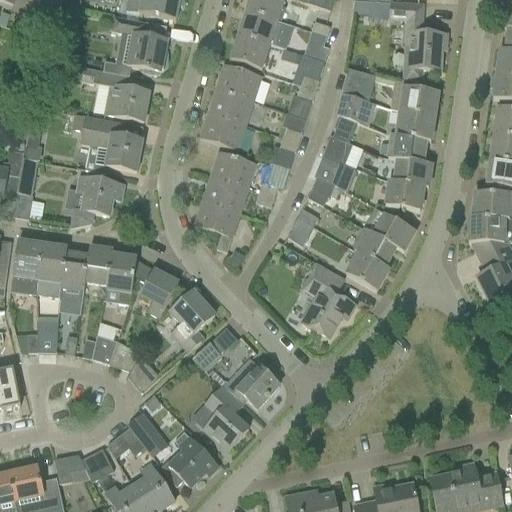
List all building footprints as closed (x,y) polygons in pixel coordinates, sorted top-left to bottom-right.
[(15,0),(0,0),(0,4),(13,9),(15,0)] [(126,0),(127,0),(140,3),(138,17),(175,25),(178,10),(182,11),(183,0),(126,0)] [(282,0),(249,0),(245,15),(277,25),(285,1),(282,0)] [(328,0),(309,0),(307,8),(330,15),(334,2),(328,0)] [(391,6),(354,4),(352,18),(389,23),(389,24),(406,25),(402,73),(401,85),(421,86),(422,74),(440,75),(442,47),(446,47),(447,40),(421,38),(422,9),(402,8),(390,8),(391,6)] [(511,9),(506,9),(507,8),(502,8),(498,31),(507,33),(508,32),(511,33),(511,9)] [(245,15),(237,39),(269,49),(286,55),(294,31),(277,25),(245,15)] [(144,78),(146,78),(148,79),(151,80),(153,80),(153,79),(156,79),(156,76),(160,77),(161,74),(162,74),(164,72),(165,69),(166,66),(166,64),(165,61),(163,60),(166,46),(143,41),(146,28),(113,21),(110,36),(132,40),(127,71),(142,74),(142,76),(144,78)] [(313,26),(309,36),(326,41),(329,31),(325,30),(313,26)] [(305,45),(300,59),(322,67),(327,52),(323,51),(326,41),(309,36),(306,46),(305,45)] [(16,71),(34,76),(43,45),(25,39),(16,71)] [(269,49),(237,39),(229,63),(261,74),(269,49)] [(500,54),(496,78),(511,80),(511,56),(504,55),(504,54),(500,54)] [(291,88),(298,90),(314,96),(324,67),(322,67),(300,59),(291,88)] [(223,70),(215,94),(252,106),(260,82),(223,70)] [(103,118),(123,122),(143,126),(148,98),(122,93),(124,81),(134,83),(135,82),(115,78),(95,75),(83,73),(80,86),(92,89),(109,92),(103,118)] [(348,73),(341,98),(361,105),(373,109),(374,108),(367,106),(373,79),(348,73)] [(511,80),(496,78),(492,103),(511,106),(511,80)] [(291,99),(285,117),(305,123),(311,106),(314,96),(298,90),(295,100),(291,99)] [(399,115),(399,116),(434,122),(437,97),(403,92),(401,107),(391,105),(390,114),(399,115)] [(215,94),(207,118),(244,130),(252,106),(215,94)] [(336,120),(338,120),(357,127),(357,126),(366,130),(373,109),(361,105),(341,98),(336,120)] [(511,114),(497,112),(493,137),(511,140),(511,114)] [(391,139),(391,140),(430,146),(434,122),(399,116),(397,130),(387,128),(386,138),(391,139)] [(285,132),(282,143),(297,148),(305,123),(285,117),(285,118),(284,117),(280,130),(285,132)] [(244,130),(207,118),(199,143),(236,155),(244,130)] [(83,136),(80,149),(89,151),(84,174),(105,178),(106,171),(136,177),(142,146),(119,142),(121,128),(74,119),(71,133),(83,136)] [(335,133),(331,141),(348,148),(352,139),(351,139),(357,127),(338,120),(333,132),(335,133)] [(3,141),(3,153),(22,154),(24,143),(26,144),(29,130),(22,129),(19,142),(3,141)] [(511,140),(493,137),(489,162),(511,165),(511,140)] [(329,140),(321,161),(342,169),(353,173),(361,153),(348,148),(331,141),(329,140)] [(391,140),(387,162),(431,169),(422,167),(425,146),(430,146),(391,140)] [(297,148),(282,143),(279,152),(272,151),(267,167),(289,174),(297,148)] [(22,157),(21,163),(37,166),(39,152),(23,149),(22,157)] [(0,201),(3,202),(3,201),(14,203),(15,198),(21,163),(22,157),(8,155),(5,175),(0,174),(0,201)] [(217,157),(210,181),(247,193),(255,169),(217,157)] [(313,182),(315,183),(332,190),(336,187),(342,169),(321,161),(313,182)] [(388,185),(388,186),(427,192),(431,169),(387,162),(387,163),(396,164),(393,186),(388,185)] [(511,165),(489,162),(485,188),(511,191),(511,165)] [(21,163),(15,198),(31,200),(37,166),(21,163)] [(210,181),(202,205),(239,217),(247,193),(210,181)] [(73,213),(69,233),(91,228),(93,218),(109,221),(112,204),(120,205),(122,191),(103,187),(77,182),(75,194),(68,193),(65,212),(73,213)] [(311,194),(306,203),(321,210),(326,201),(328,202),(332,190),(315,183),(311,194)] [(427,192),(388,186),(385,210),(419,216),(423,192),(427,192)] [(261,187),(258,197),(273,202),(277,192),(261,187)] [(273,202),(258,197),(255,207),(270,212),(273,202)] [(469,221),(469,222),(508,223),(509,198),(474,197),(473,222),(469,221)] [(194,229),(194,230),(195,230),(221,239),(216,253),(226,257),(232,240),(235,231),(239,217),(202,205),(194,229)] [(302,214),(296,224),(312,233),(317,223),(302,214)] [(365,234),(365,235),(403,256),(414,236),(378,215),(373,225),(379,228),(373,239),(365,234)] [(468,247),(472,247),(505,248),(505,247),(503,247),(503,246),(511,246),(511,223),(508,223),(469,222),(468,247)] [(291,234),(286,242),(301,251),(312,233),(296,224),(290,233),(291,234)] [(357,257),(357,258),(387,275),(388,273),(384,271),(395,252),(403,257),(403,256),(365,235),(353,255),(357,257)] [(37,284),(42,249),(17,246),(10,295),(35,298),(37,284)] [(505,248),(472,247),(486,277),(476,282),(490,311),(511,300),(511,285),(504,269),(511,264),(511,260),(505,247),(505,248)] [(59,302),(65,257),(66,257),(66,253),(42,249),(37,284),(35,298),(59,302)] [(112,255),(89,252),(88,261),(84,286),(85,286),(83,300),(92,301),(94,288),(106,289),(111,260),(112,255)] [(59,302),(58,304),(82,307),(83,300),(85,286),(84,286),(88,261),(87,261),(66,257),(65,257),(59,302)] [(387,275),(357,258),(345,279),(376,296),(387,275)] [(133,281),(135,267),(136,263),(111,260),(106,289),(106,294),(119,296),(118,308),(128,310),(131,298),(133,281)] [(135,267),(133,281),(145,288),(139,299),(152,307),(147,316),(158,322),(177,288),(153,275),(152,275),(144,271),(135,267)] [(301,327),(329,343),(341,321),(346,324),(354,309),(336,298),(344,284),(316,268),(302,293),(315,301),(301,327)] [(171,337),(175,341),(188,355),(201,344),(195,337),(214,320),(192,296),(169,316),(180,329),(171,337)] [(56,358),(56,340),(56,326),(36,325),(36,339),(37,339),(38,357),(46,357),(56,358)] [(95,346),(91,364),(109,370),(114,352),(116,346),(114,346),(118,332),(98,326),(96,340),(95,346)] [(38,357),(37,339),(36,339),(27,340),(28,358),(38,357)] [(64,359),(74,360),(76,343),(66,341),(64,359)] [(81,362),(91,364),(95,346),(85,345),(81,362)] [(209,348),(191,363),(203,376),(220,360),(209,348)] [(109,370),(128,376),(137,359),(114,352),(109,370)] [(137,359),(128,376),(130,376),(127,381),(141,398),(159,382),(139,359),(138,360),(137,359)] [(236,379),(224,392),(237,404),(241,400),(245,403),(257,414),(278,390),(250,364),(236,379)] [(11,368),(0,370),(0,409),(1,414),(19,410),(11,368)] [(203,434),(227,456),(248,434),(232,420),(240,411),(220,393),(203,412),(214,423),(203,434)] [(152,401),(144,408),(152,416),(160,408),(152,401)] [(129,432),(144,451),(156,442),(139,420),(127,430),(129,432)] [(118,441),(127,452),(133,460),(144,451),(129,432),(118,441)] [(176,449),(181,454),(169,465),(168,464),(160,472),(176,491),(182,485),(189,492),(214,468),(200,454),(185,440),(176,449)] [(127,452),(118,441),(107,450),(114,462),(127,452)] [(113,476),(102,454),(80,465),(79,466),(83,474),(85,473),(91,486),(113,476)] [(83,474),(79,466),(80,465),(78,460),(76,460),(54,464),(58,484),(58,488),(71,486),(69,476),(83,474)] [(145,482),(130,491),(143,511),(164,511),(174,506),(163,489),(151,469),(141,476),(145,482)] [(36,471),(6,478),(13,508),(15,507),(16,511),(58,511),(62,511),(56,483),(39,487),(36,471)] [(430,483),(434,503),(435,511),(461,511),(467,511),(487,511),(501,509),(498,497),(494,477),(475,481),(473,474),(430,483)] [(6,478),(0,479),(0,511),(16,511),(15,507),(13,508),(6,478)] [(373,496),(375,506),(352,510),(352,511),(417,511),(416,508),(412,488),(373,496)] [(143,511),(130,491),(119,498),(115,492),(105,498),(113,511),(143,511)] [(305,497),(285,501),(287,511),(348,511),(347,505),(334,508),(332,499),(307,504),(305,497)]
